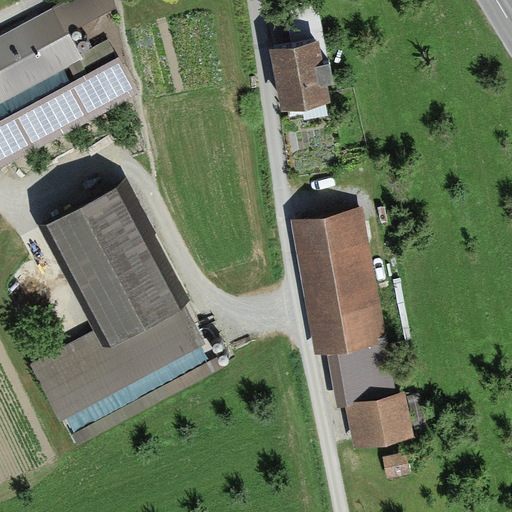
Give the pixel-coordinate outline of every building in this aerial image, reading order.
[(62,0),(0,33),(0,99),(83,55),(69,29),(118,3),(116,0),(62,0)] [(318,35),(278,41),(286,95),(327,88),(318,35)] [(119,52),(0,115),(0,165),(140,90),(119,52)] [(120,180),(43,220),(99,327),(37,359),(63,408),(201,336),(120,180)] [(364,199),(293,212),(319,345),(390,331),(364,199)] [(351,394),(360,439),(418,428),(409,383),(351,394)] [(409,446),(382,451),(386,472),(413,468),(409,446)]
